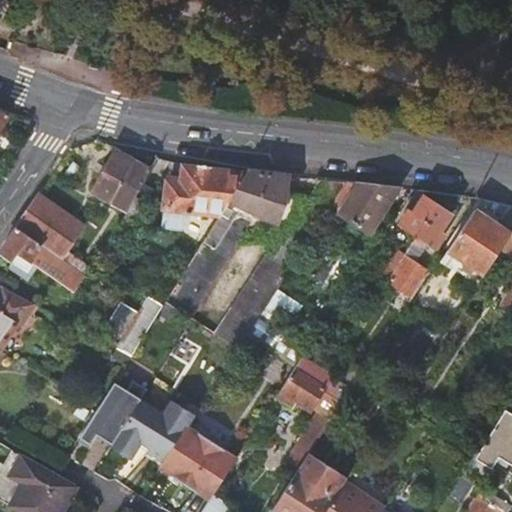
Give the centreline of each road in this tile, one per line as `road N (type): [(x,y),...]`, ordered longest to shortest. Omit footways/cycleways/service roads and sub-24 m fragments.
road 1 (secondary): [(70,100),(124,116),(511,168)]
road 2 (residential): [(120,493),(0,425)]
road 3 (residential): [(0,212),(70,100)]
